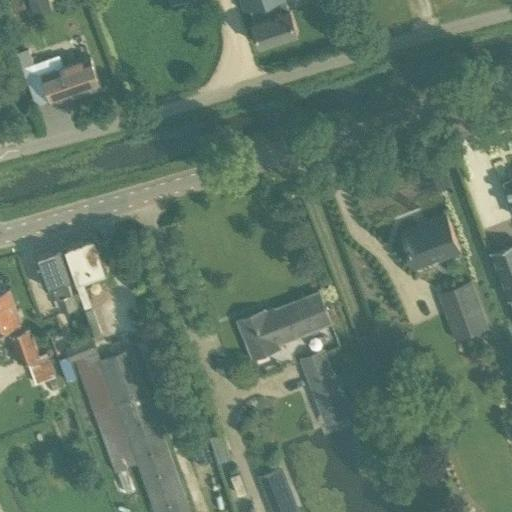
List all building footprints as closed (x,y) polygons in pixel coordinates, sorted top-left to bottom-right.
[(29,0),(36,19),(51,14),(46,0),(29,0)] [(287,0),(243,0),(245,7),(244,7),(245,10),(252,8),(256,20),(255,20),(262,44),(300,32),(292,9),(291,9),(287,0)] [(29,46),(15,52),(20,66),(35,61),(29,46)] [(54,101),(102,85),(93,56),(44,73),(54,101)] [(447,253),(460,248),(447,212),(425,220),(426,224),(403,232),(414,261),(445,249),(447,253)] [(109,270),(97,235),(94,236),(91,234),(84,236),(84,240),(65,247),(86,307),(93,304),(84,279),(109,270)] [(511,296),(511,241),(492,249),(509,297),(511,297),(511,296)] [(62,312),(78,306),(68,280),(72,278),(61,248),(36,258),(47,288),(52,286),(62,312)] [(472,279),(440,290),(457,337),(489,325),(472,279)] [(27,359),(40,355),(31,326),(23,329),(20,321),(22,321),(10,286),(0,289),(0,327),(13,324),(15,332),(11,333),(21,361),(27,359)] [(266,311),(265,308),(239,318),(254,356),(280,346),(278,342),(332,320),(319,290),(266,311)] [(155,511),(191,511),(133,346),(101,358),(93,336),(66,346),(70,359),(75,358),(93,410),(117,402),(155,511)] [(335,378),(336,378),(324,349),(302,358),(314,387),(335,378)] [(46,353),(40,355),(27,359),(35,383),(54,377),(46,353)] [(315,390),(313,391),(326,424),(350,414),(335,378),(314,387),(315,390)] [(224,431),(211,436),(220,461),(233,456),(224,431)] [(293,511),(301,509),(284,466),(259,476),(273,511),(293,511)]
